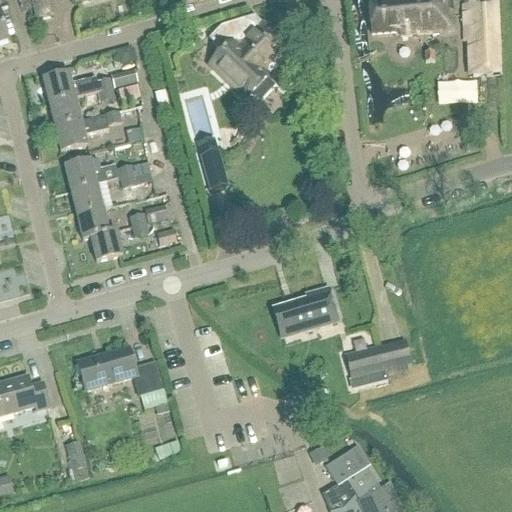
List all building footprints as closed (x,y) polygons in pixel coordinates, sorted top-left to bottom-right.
[(30,0),(36,23),(51,20),(46,0),(30,0)] [(453,36),(449,0),(412,0),(397,1),(397,4),(369,6),(372,38),(400,35),(400,40),(453,36)] [(462,47),(470,47),(471,82),(498,82),(497,46),(495,0),(459,0),(461,18),(461,32),(462,47)] [(210,68),(248,104),(252,100),(259,107),(274,90),(282,98),(299,81),(276,59),(284,50),(266,35),(268,35),(253,21),(221,31),(209,44),(222,56),(210,68)] [(424,66),(434,65),(433,56),(423,57),(424,66)] [(133,75),(110,81),(113,93),(137,87),(133,75)] [(42,84),(48,108),(74,102),(97,97),(98,97),(112,93),(109,84),(95,87),(94,83),(71,88),(68,78),(42,84)] [(117,95),(119,107),(140,102),(137,91),(117,95)] [(114,103),(112,93),(98,97),(100,107),(114,103)] [(180,99),(189,147),(213,143),(204,94),(180,99)] [(154,98),(158,112),(167,110),(164,96),(154,98)] [(48,108),(54,134),(80,127),(80,126),(74,102),(48,108)] [(86,152),(83,139),(106,135),(106,131),(120,128),(117,117),(80,126),(80,127),(54,134),(60,158),(86,152)] [(140,157),(140,140),(127,140),(127,157),(140,157)] [(228,192),(219,156),(200,161),(209,196),(228,192)] [(69,192),(70,197),(96,190),(118,185),(115,175),(114,171),(103,173),(100,174),(99,169),(98,163),(93,165),(90,165),(64,172),(69,192)] [(116,174),(119,184),(133,181),(131,171),(116,174)] [(133,181),(119,184),(121,194),(136,191),(133,181)] [(70,197),(76,221),(102,214),(96,190),(70,197)] [(147,229),(167,224),(165,212),(144,217),(147,229)] [(76,221),(82,245),(82,246),(89,244),(108,239),(102,214),(76,221)] [(128,223),(131,233),(145,229),(143,219),(128,223)] [(145,229),(131,233),(133,243),(147,239),(145,229)] [(177,247),(173,234),(156,239),(159,252),(177,247)] [(89,244),(95,268),(121,261),(115,237),(108,239),(89,244)] [(273,315),(280,338),(302,331),(303,336),(337,326),(328,294),(305,301),(306,305),(273,315)] [(344,360),(350,384),(384,376),(385,381),(396,378),(395,373),(412,369),(406,345),(344,360)] [(128,353),(76,368),(84,397),(132,383),(137,401),(161,395),(153,368),(134,374),(128,353)] [(49,412),(42,388),(30,391),(27,381),(0,389),(0,421),(34,412),(35,416),(49,412)] [(180,456),(176,445),(154,452),(158,463),(180,456)] [(88,481),(78,447),(64,451),(72,475),(67,476),(70,487),(88,481)] [(307,459),(313,472),(327,466),(321,453),(310,457),(307,459)] [(334,468),(326,473),(338,491),(339,490),(343,495),(335,500),(330,496),(322,499),(328,511),(399,511),(388,489),(379,496),(362,474),(367,470),(356,454),(334,468)] [(212,482),(231,474),(227,464),(208,472),(212,482)]
